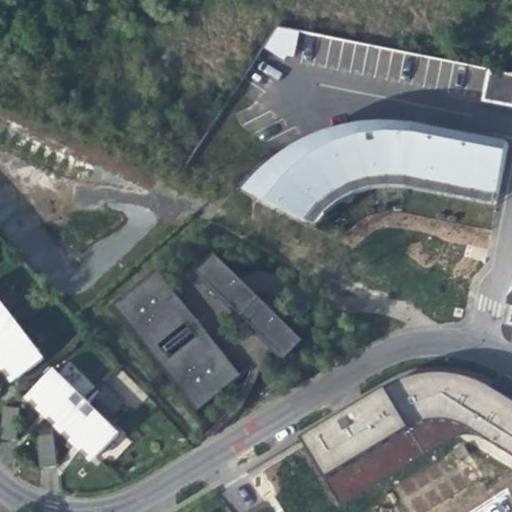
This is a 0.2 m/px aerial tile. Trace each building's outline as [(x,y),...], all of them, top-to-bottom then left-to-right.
[(265,47),(287,59),(299,36),(278,24),(265,47)] [(511,104),(511,74),(485,70),(481,99),(511,104)] [(501,169),(506,143),(411,124),(361,123),(323,134),(290,149),(258,174),(243,193),(314,226),(325,214),(344,200),(366,189),(388,187),(419,190),(493,204),(501,169)] [(199,274),(216,257),(213,253),(168,289),(192,319),(203,333),(239,379),(276,350),(199,274)] [(287,360),(304,343),(295,335),(274,314),(247,288),(228,269),(216,257),(199,274),(276,350),(287,360)] [(150,352),(192,319),(168,289),(156,274),(114,306),(150,352)] [(0,336),(18,324),(0,301),(0,336)] [(44,358),(18,324),(0,336),(0,354),(5,360),(18,378),(44,358)] [(198,411),(239,379),(203,333),(162,366),(198,411)] [(511,452),(511,401),(457,367),(413,368),(301,437),(326,477),(424,416),(466,424),(511,452)] [(65,426),(86,402),(53,370),(31,393),(45,406),(65,426)] [(97,457),(120,434),(86,402),(65,426),(79,440),(97,457)] [(1,439),(17,440),(20,409),(4,408),(1,439)] [(41,469),(57,467),(54,437),(38,438),(41,469)]
